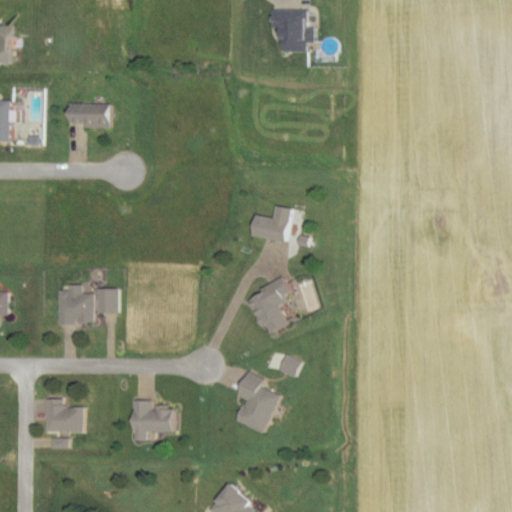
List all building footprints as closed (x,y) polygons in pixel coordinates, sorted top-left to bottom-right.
[(0,142),(21,143),(22,102),(1,101),(1,93),(0,93),(0,142)] [(121,128),(121,106),(75,106),(75,128),(121,128)] [(301,209),(281,207),(280,219),(265,217),(263,238),(298,242),(301,209)] [(290,330),(286,321),(299,315),(290,295),(298,292),(293,280),(254,296),(272,338),(290,330)] [(104,313),(119,313),(119,290),(104,290),(104,313)] [(65,326),(101,326),(101,292),(65,292),(65,326)] [(287,396),(270,389),(273,381),(255,374),(245,398),(252,400),(243,422),(272,434),(287,396)] [(52,433),(91,433),(91,408),(66,408),(66,400),(52,400),(52,433)] [(150,433),(182,433),(182,405),(139,404),(139,442),(150,442),(150,433)] [(270,502),(294,483),(286,473),(270,485),(266,480),(258,487),(270,502)]
